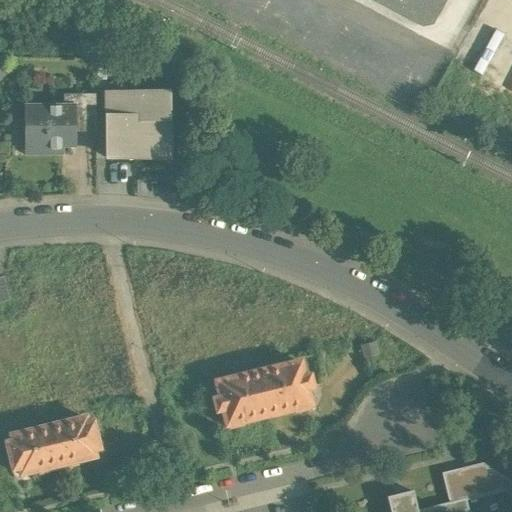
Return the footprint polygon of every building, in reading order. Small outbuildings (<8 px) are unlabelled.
[(377,0),(355,0),(373,9),(377,0)] [(447,0),(417,0),(441,12),(447,0)] [(447,0),(441,12),(459,22),(470,0),(447,0)] [(83,102),(82,96),(63,96),(63,107),(79,107),(79,128),(75,129),(75,133),(95,133),(95,102),(83,102)] [(167,96),(107,96),(107,160),(167,159),(167,96)] [(63,107),(28,108),(29,140),(46,140),(46,149),(75,149),(75,133),(75,129),(79,128),(79,107),(63,107)] [(3,278),(0,278),(0,303),(8,301),(3,278)] [(64,306),(76,305),(75,289),(63,289),(64,306)] [(374,343),(360,347),(363,360),(377,356),(374,343)] [(299,364),(215,384),(219,399),(212,401),(216,415),(222,413),(226,428),(228,428),(229,431),(243,427),(242,424),(293,412),(294,415),(309,412),(308,409),(310,408),(306,393),(313,391),(309,378),(303,379),(299,364)] [(84,420),(11,438),(12,443),(5,445),(12,473),(19,471),(20,477),(37,473),(38,476),(77,467),(76,463),(94,459),(92,454),(99,452),(92,424),(85,425),(84,420)] [(482,464),(441,475),(448,504),(465,500),(466,502),(511,490),(511,488),(511,483),(482,464)] [(412,493),(386,499),(388,511),(416,511),(417,511),(412,493)] [(448,504),(417,511),(416,511),(468,511),(466,502),(465,500),(448,504)]
